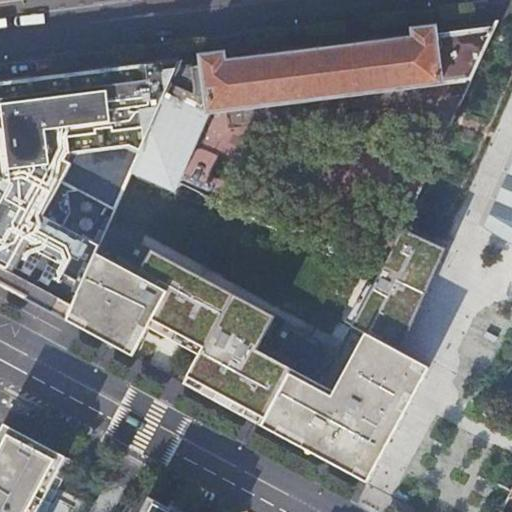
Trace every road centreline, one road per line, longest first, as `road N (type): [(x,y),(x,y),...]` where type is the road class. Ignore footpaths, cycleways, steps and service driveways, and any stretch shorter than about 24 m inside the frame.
road 1 (secondary): [(381,0),(0,46)]
road 2 (secondary): [(0,360),(285,511)]
